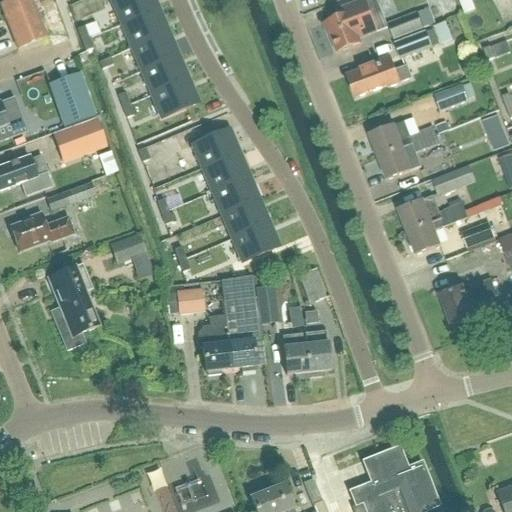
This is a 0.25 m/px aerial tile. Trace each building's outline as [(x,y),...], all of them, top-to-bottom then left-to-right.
[(16,0),(0,6),(17,51),(47,39),(31,0),(16,0)] [(152,0),(119,0),(111,4),(121,28),(158,12),(152,0)] [(327,25),(339,55),(360,47),(358,41),(377,34),(371,18),(380,14),(375,0),(371,0),(336,13),(339,20),(327,25)] [(479,0),(465,0),(473,18),(485,13),(479,0)] [(158,12),(121,28),(131,51),(168,35),(158,12)] [(440,31),(449,49),(463,43),(454,24),(440,31)] [(84,29),(76,32),(80,43),(88,40),(84,29)] [(394,45),(400,61),(432,48),(426,33),(394,45)] [(168,35),(131,51),(140,74),(177,58),(168,35)] [(88,40),(80,43),(85,54),(92,51),(88,40)] [(491,49),(483,52),(487,63),(488,63),(495,60),(491,49)] [(177,58),(140,74),(150,97),(187,82),(177,58)] [(408,69),(395,73),(390,59),(359,71),(360,73),(347,78),(356,101),(388,89),(389,91),(413,82),(408,69)] [(109,60),(98,65),(101,72),(112,67),(109,60)] [(187,82),(150,97),(160,121),(197,106),(187,82)] [(434,100),(440,116),(469,105),(468,103),(475,100),(470,88),(463,90),(434,100)] [(86,89),(45,105),(56,135),(97,119),(86,89)] [(125,95),(117,98),(121,110),(129,107),(125,95)] [(502,99),(501,99),(505,110),(511,107),(511,104),(509,96),(502,99)] [(14,100),(0,105),(0,144),(27,135),(14,100)] [(129,107),(121,110),(125,121),(133,118),(129,107)] [(96,124),(75,132),(83,156),(105,148),(96,124)] [(370,138),(379,161),(412,148),(404,126),(370,138)] [(422,136),(428,151),(439,147),(433,131),(422,136)] [(228,132),(191,148),(201,172),(238,156),(228,132)] [(410,140),(416,156),(428,151),(422,136),(410,140)] [(412,148),(379,161),(387,184),(412,174),(420,172),(412,148)] [(145,151),(137,154),(141,165),(149,162),(145,151)] [(118,154),(106,159),(113,179),(126,174),(118,154)] [(238,156),(201,172),(211,195),(248,179),(238,156)] [(0,169),(0,193),(21,186),(26,199),(52,189),(47,175),(36,179),(29,159),(0,169)] [(432,185),(438,200),(475,185),(470,170),(432,185)] [(248,179),(211,195),(221,218),(258,202),(248,179)] [(45,202),(48,212),(94,196),(90,185),(45,202)] [(407,236),(431,227),(441,223),(444,231),(456,226),(450,210),(439,215),(433,199),(422,204),(423,204),(399,214),(407,236)] [(163,202),(156,205),(160,217),(168,214),(163,202)] [(258,202),(221,218),(231,241),(268,226),(258,202)] [(450,210),(456,226),(468,221),(462,206),(450,210)] [(168,214),(160,217),(164,228),(172,225),(168,214)] [(30,221),(30,223),(10,231),(19,254),(49,243),(50,245),(73,237),(67,221),(45,229),(41,217),(30,221)] [(445,233),(452,252),(473,244),(466,225),(445,233)] [(268,226),(231,241),(241,265),(278,250),(268,226)] [(431,227),(407,236),(416,259),(440,250),(431,227)] [(296,256),(303,234),(289,230),(282,252),(296,256)] [(181,250),(173,253),(177,264),(185,261),(181,250)] [(185,261),(177,264),(181,275),(189,273),(185,261)] [(55,326),(66,353),(84,346),(80,336),(98,330),(84,295),(92,292),(82,267),(48,280),(64,322),(55,326)] [(440,299),(451,328),(473,319),(470,310),(496,299),(489,282),(462,292),(462,291),(440,299)] [(175,294),(178,317),(202,315),(199,292),(175,294)] [(237,300),(222,302),(224,319),(230,372),(256,368),(253,343),(239,344),(237,327),(251,326),(249,307),(238,308),(237,300)] [(230,372),(224,319),(208,321),(209,330),(205,330),(197,337),(199,350),(202,350),(205,375),(230,372)] [(326,334),(304,337),(308,381),(322,380),(321,374),(330,374),(326,334)] [(308,381),(304,337),(282,339),(286,378),(294,377),(294,383),(308,381)] [(430,511),(438,509),(421,466),(406,472),(397,450),(360,464),(369,486),(348,494),(354,511),(430,511)] [(292,511),(283,488),(249,501),(253,511),(292,511)] [(511,511),(511,490),(496,497),(501,511),(511,511)] [(311,507),(312,511),(325,511),(322,503),(311,507)]
